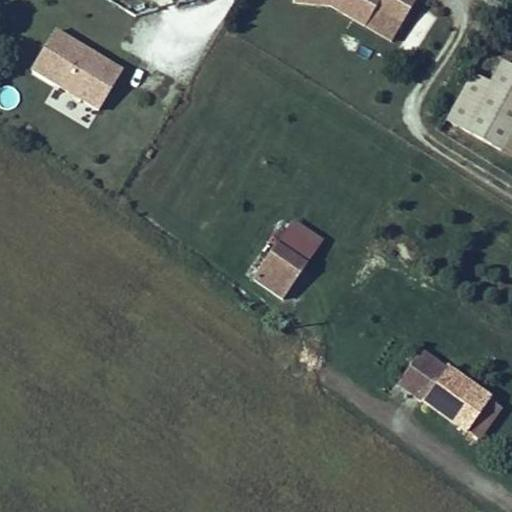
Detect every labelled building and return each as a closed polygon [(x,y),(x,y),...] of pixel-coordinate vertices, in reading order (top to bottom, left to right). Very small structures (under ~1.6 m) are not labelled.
[(257,0),(256,36),(293,37),(327,58),(337,42),(363,58),(381,29),(354,12),(347,24),(321,9),(314,12),(309,8),(313,3),(306,0),(257,0)] [(321,9),(313,3),(309,8),(314,12),(321,9)] [(54,28),(26,72),(59,93),(52,105),(87,127),(122,72),(54,28)] [(327,58),(354,74),(363,58),(337,42),(327,58)] [(458,76),(436,115),(451,122),(473,85),(458,76)] [(248,279),(279,302),(323,242),(291,219),(248,279)] [(431,355),(408,387),(450,415),(472,383),(431,355)]
